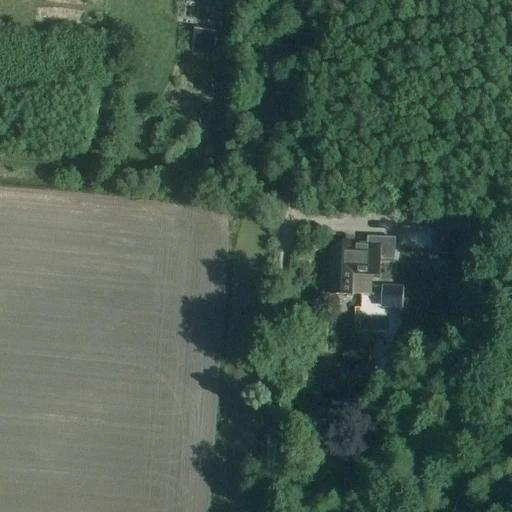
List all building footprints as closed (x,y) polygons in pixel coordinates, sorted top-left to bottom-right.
[(214,35),(196,32),(194,44),(212,47),(214,35)] [(161,46),(178,49),(180,38),(163,35),(161,46)] [(439,223),(436,254),(459,257),(463,226),(439,223)] [(333,242),(331,295),(352,296),(352,295),(353,275),(371,276),(373,276),(378,276),(380,276),(380,275),(381,259),(395,260),(395,239),(369,238),(368,244),(354,244),(354,243),(353,243),(353,239),(346,238),(345,243),(333,242)] [(397,309),(397,286),(383,286),(382,309),(397,309)] [(375,365),(355,366),(356,383),(376,382),(375,365)]
